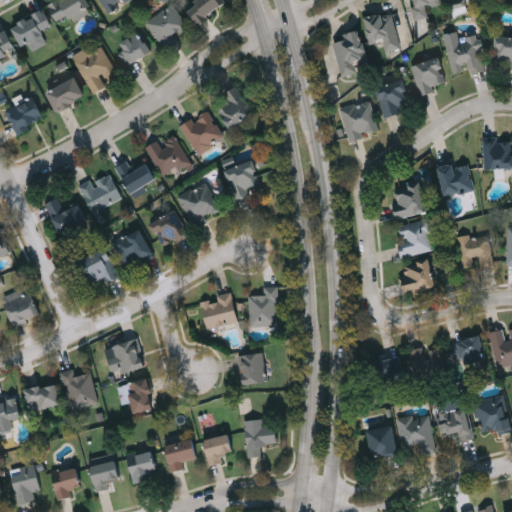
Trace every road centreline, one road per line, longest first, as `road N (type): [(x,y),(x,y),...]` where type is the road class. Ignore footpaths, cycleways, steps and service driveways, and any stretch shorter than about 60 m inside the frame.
road 1 (secondary): [(330,488),(341,353),(338,251),(312,98)]
road 2 (secondary): [(263,45),(302,255),(305,389)]
road 3 (residential): [(511,299),(402,322),(382,313),(372,294),(365,191),(421,142)]
road 4 (residential): [(0,364),(79,334),(252,244)]
road 5 (residential): [(0,186),(97,137),(193,73)]
road 6 (residential): [(0,158),(79,334)]
road 7 (residential): [(300,483),(253,482),(180,510)]
road 8 (residential): [(328,509),(356,510),(448,482)]
